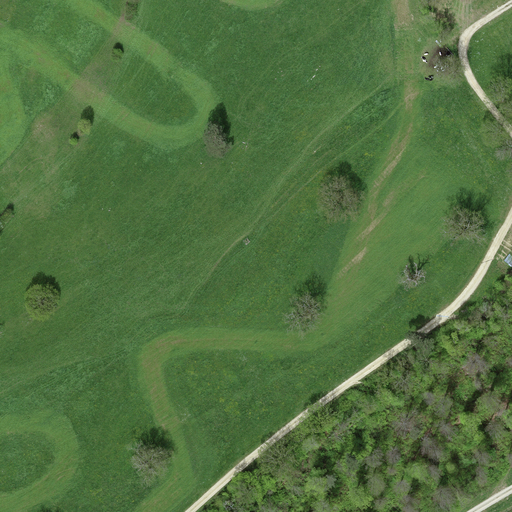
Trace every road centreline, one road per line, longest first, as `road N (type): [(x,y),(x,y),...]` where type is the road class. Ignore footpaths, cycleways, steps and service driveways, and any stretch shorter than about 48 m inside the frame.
road 1 (track): [(511,214),(452,307),(182,511)]
road 2 (track): [(511,3),(474,26),(462,47),(472,82),(511,131)]
